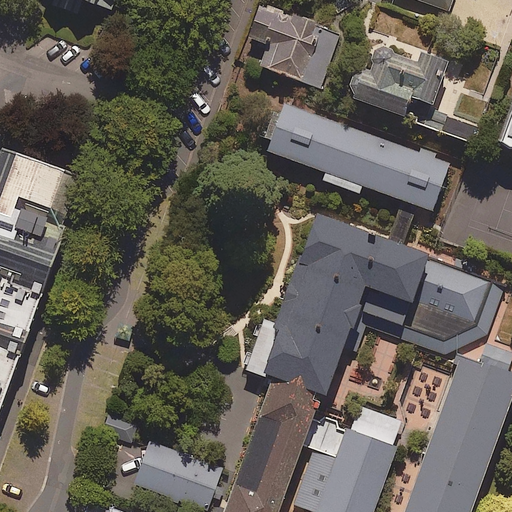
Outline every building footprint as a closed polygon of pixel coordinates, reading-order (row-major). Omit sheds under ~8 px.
[(83,0),(113,10),(116,0),(83,0)] [(416,0),(450,12),(454,0),(416,0)] [(342,34),(261,6),(250,38),(269,45),(261,67),(322,89),(342,34)] [(373,71),(366,69),(364,72),(356,76),(353,86),(356,95),(355,99),(409,119),(415,101),(435,108),(451,62),(424,53),(421,63),(396,54),(394,50),(385,47),(377,51),(374,59),(376,64),(373,71)] [(451,164),(286,104),(282,115),(270,110),(261,136),(272,141),(268,152),(326,173),(323,182),(361,196),(364,187),(434,213),(451,164)] [(511,105),(498,143),(511,148),(511,105)] [(0,409),(82,177),(3,149),(0,156),(0,409)] [(432,256),(319,215),(258,375),(274,381),(227,511),(281,511),(305,447),(315,418),(323,398),(329,400),(347,349),(356,353),(366,328),(446,355),(487,336),(507,286),(431,258),(432,256)] [(479,361),(457,353),(453,363),(460,365),(407,511),(473,511),(511,406),(511,375),(509,375),(511,365),(511,352),(486,343),(479,361)] [(351,431),(315,418),(305,447),(315,451),(295,506),(312,511),(376,511),(400,446),(395,445),(403,422),(360,406),(351,431)] [(137,424),(109,416),(104,435),(132,442),(137,424)] [(229,426),(201,418),(198,429),(226,437),(229,426)] [(151,440),(134,485),(207,511),(224,468),(151,440)] [(121,511),(111,508),(110,511),(89,503),(85,511),(121,511)]
